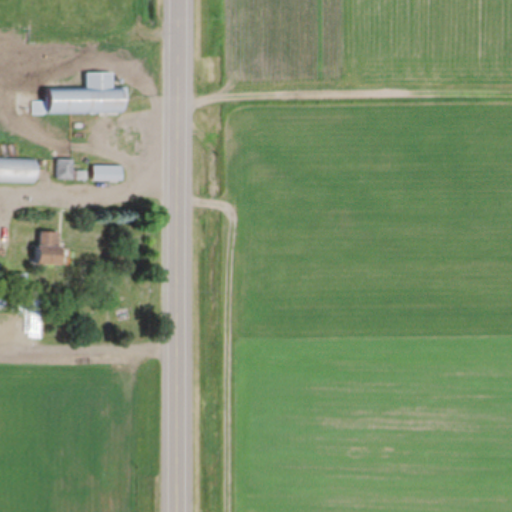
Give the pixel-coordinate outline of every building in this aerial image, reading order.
[(33,112),(125,112),(126,86),(113,86),(113,71),(85,71),(85,86),(49,86),(49,100),(33,100),(33,112)] [(0,180),(36,181),(37,157),(0,155),(0,180)] [(74,157),(57,157),(57,178),(87,178),(87,170),(74,170),(74,157)] [(123,166),(93,166),(93,179),(123,179),(123,166)] [(38,264),(61,264),(61,231),(38,231),(38,264)] [(0,332),(9,332),(9,318),(1,318),(1,306),(0,306),(0,332)] [(74,309),(74,320),(90,320),(90,309),(74,309)]
